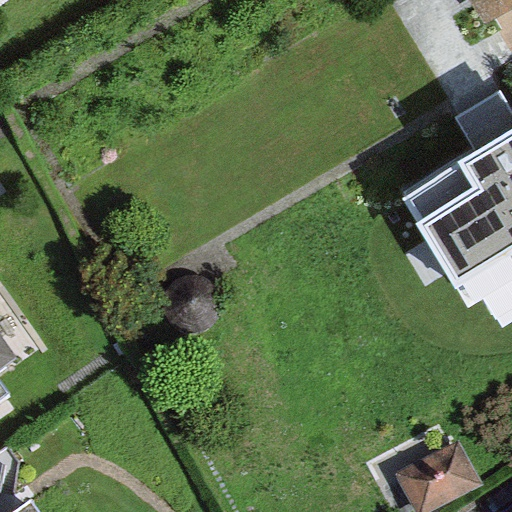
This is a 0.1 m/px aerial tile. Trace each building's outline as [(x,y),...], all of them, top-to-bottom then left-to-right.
[(476,0),(485,15),(510,0),(476,0)] [(468,305),(511,279),(511,133),(498,142),(404,197),(468,305)] [(175,332),(184,337),(194,338),(205,336),(214,330),(220,322),(223,312),(223,302),(220,292),(213,284),(204,279),(194,277),(184,278),(176,283),(169,289),(165,297),(163,306),(164,316),(168,324),(175,332)] [(0,405),(12,397),(0,380),(0,376),(18,364),(0,339),(0,405)] [(436,511),(484,487),(460,443),(396,476),(415,511),(436,511)] [(39,511),(33,502),(18,511),(39,511)]
